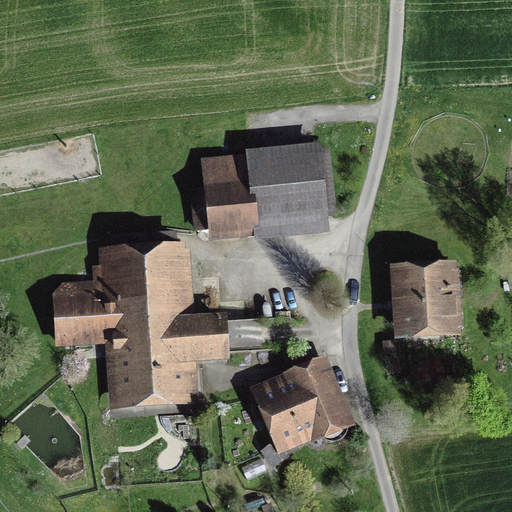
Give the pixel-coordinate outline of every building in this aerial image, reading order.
[(196,230),(324,217),(317,151),(210,162),(213,192),(208,192),(207,182),(195,184),(196,193),(193,194),(196,230)] [(176,251),(113,255),(114,267),(95,268),(96,283),(66,285),(55,299),(58,344),(119,340),(123,400),(184,396),(182,357),(224,354),(224,352),(240,351),(238,324),(199,325),(200,329),(181,330),(176,251)] [(405,332),(460,329),(456,271),(401,275),(405,332)] [(394,343),(384,343),(385,353),(395,353),(394,343)] [(283,446),(345,419),(335,394),(329,396),(316,365),(259,388),(283,446)] [(277,444),(264,453),(273,465),(285,457),(277,444)]
